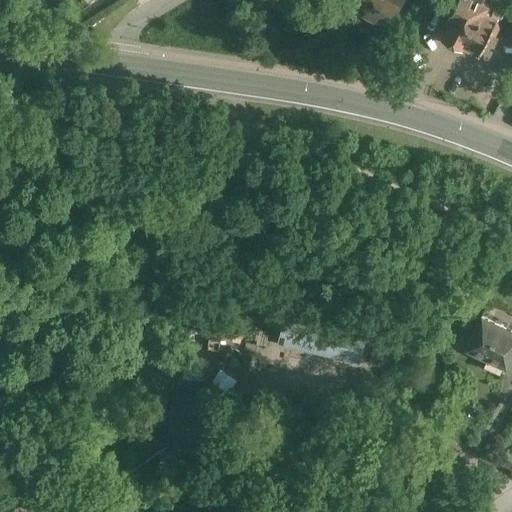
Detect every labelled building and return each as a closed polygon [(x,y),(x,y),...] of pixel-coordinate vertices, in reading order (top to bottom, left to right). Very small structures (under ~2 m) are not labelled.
[(375,0),(366,17),(389,29),(403,0),(375,0)] [(456,0),(454,4),(453,4),(449,12),(448,12),(447,14),(454,18),(445,35),(448,36),(446,40),(457,46),(459,42),(462,43),(480,52),(488,37),(494,35),(498,27),(496,20),(503,8),(501,2),(496,0),(493,0),(489,1),(488,3),(481,0),(456,0)] [(355,331),(286,313),(278,344),(347,362),(355,331)] [(511,356),(511,332),(482,318),(466,351),(506,369),(511,356)] [(511,453),(508,451),(500,462),(511,470),(511,453)]
